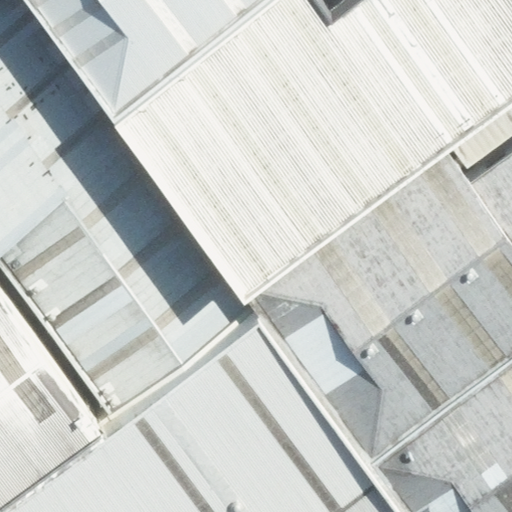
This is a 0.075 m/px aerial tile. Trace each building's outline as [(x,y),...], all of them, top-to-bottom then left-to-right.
[(0,0),(0,256),(106,397),(244,293),(250,290),(236,271),(106,99),(30,0),(0,0)] [(30,0),(106,99),(238,0),(30,0)] [(511,0),(238,0),(106,99),(236,271),(432,124),(511,63),(511,0)] [(244,293),(409,511),(511,511),(511,126),(461,165),(432,124),(236,271),(250,290),(244,293)] [(0,476),(106,397),(0,256),(0,476)] [(409,511),(244,293),(0,476),(0,511),(409,511)]
